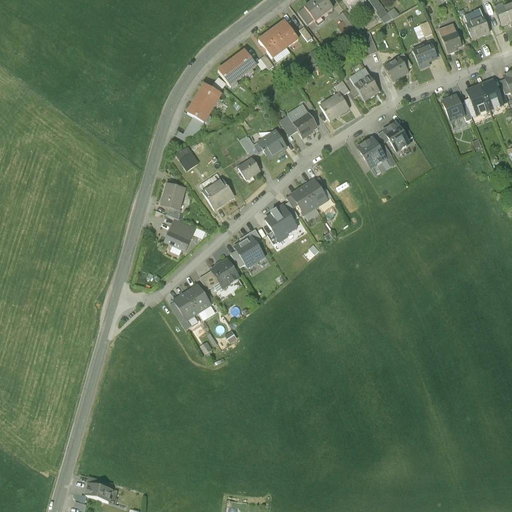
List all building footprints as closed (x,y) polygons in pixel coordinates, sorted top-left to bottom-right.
[(324,0),(316,0),(303,10),(314,24),(332,10),(324,0)] [(342,0),(349,9),(360,0),(342,0)] [(385,13),(377,0),(368,0),(368,1),(378,17),(385,13)] [(511,25),(511,9),(511,7),(494,14),(501,30),(511,25)] [(489,37),(482,21),(466,28),(473,44),(489,37)] [(298,41),(284,24),(273,33),(286,50),(298,41)] [(432,39),(428,27),(419,30),(424,42),(432,39)] [(350,31),(355,41),(361,38),(356,28),(350,31)] [(286,50),(273,33),(258,44),(272,61),(286,50)] [(464,49),(458,35),(441,41),(448,58),(458,55),(457,52),(464,49)] [(365,44),(371,59),(378,56),(370,37),(363,40),(365,44)] [(371,59),(365,44),(354,48),(360,63),(371,59)] [(437,63),(430,49),(413,56),(420,74),(429,70),(428,67),(437,63)] [(242,55),(216,75),(227,90),(237,82),(253,70),(242,55)] [(400,61),(384,70),(392,84),(408,75),(406,72),(411,69),(407,63),(405,60),(401,63),(400,61)] [(378,93),(364,71),(350,80),(349,80),(350,81),(363,102),(378,93)] [(511,76),(503,80),(504,83),(510,96),(511,101),(511,76)] [(504,83),(499,85),(501,91),(504,98),(510,96),(504,83)] [(492,84),(479,89),(489,114),(502,108),(496,93),(492,84)] [(339,97),(342,102),(350,96),(342,85),(328,95),(332,101),(339,97)] [(202,89),(187,116),(203,126),(218,98),(202,89)] [(479,89),(466,94),(469,102),(476,119),(489,114),(479,89)] [(501,91),(496,93),(502,108),(507,106),(504,98),(501,91)] [(342,102),(339,97),(332,101),(319,110),(330,126),(349,114),(342,102)] [(455,99),(441,105),(450,126),(463,120),(459,108),(455,99)] [(476,119),(469,102),(464,104),(464,106),(470,121),(476,119)] [(464,106),(459,108),(463,120),(466,125),(471,123),(470,121),(464,106)] [(319,133),(303,110),(288,121),(304,143),(319,133)] [(409,147),(395,126),(383,134),(396,155),(409,147)] [(275,135),(257,146),(263,155),(262,155),(263,156),(268,163),(286,152),(275,135)] [(238,146),(246,159),(254,154),(246,141),(238,146)] [(385,163),(372,142),(357,151),(370,172),(385,163)] [(252,163),(244,167),(245,168),(238,172),(245,183),(251,178),(252,179),(259,174),(252,163)] [(325,191),(318,181),(314,184),(320,194),(325,191)] [(221,183),(202,196),(214,213),(222,207),(221,205),(232,198),(221,183)] [(326,204),(314,184),(302,191),(315,211),(326,204)] [(178,216),(184,194),(167,189),(160,211),(169,213),(178,216)] [(315,211),(302,191),(291,198),(297,208),(304,218),(315,211)] [(297,208),(291,198),(286,201),(289,205),(293,211),(297,208)] [(282,209),(292,224),(298,220),(293,211),(289,205),(282,209)] [(292,224),(282,209),(270,216),(271,219),(265,223),(279,245),(286,240),(285,238),(296,231),(292,224)] [(178,216),(169,213),(167,220),(174,223),(179,226),(180,216),(178,216)] [(179,226),(174,223),(164,247),(186,256),(193,239),(201,243),(204,236),(179,226)] [(255,233),(249,237),(256,247),(262,244),(255,233)] [(241,242),(243,245),(255,265),(264,260),(256,247),(249,237),(241,242)] [(255,265),(243,245),(234,250),(236,254),(244,267),(247,271),(255,265)] [(244,267),(236,254),(231,258),(239,270),(244,267)] [(239,280),(227,262),(222,265),(221,264),(215,269),(215,270),(211,273),(211,274),(218,285),(223,291),(230,286),(230,287),(237,283),(237,282),(239,280)] [(218,285),(211,274),(200,281),(205,290),(206,292),(218,285)] [(197,289),(185,296),(198,316),(210,308),(200,293),(197,289)] [(205,290),(200,293),(210,308),(215,305),(206,292),(205,290)] [(198,316),(185,296),(173,304),(174,305),(186,323),(189,329),(196,324),(193,319),(198,316)] [(186,323),(174,305),(169,308),(184,332),(189,329),(186,323)] [(227,343),(229,347),(236,343),(233,339),(227,343)] [(206,345),(199,350),(204,357),(211,353),(206,345)] [(111,493),(88,486),(85,498),(108,504),(111,493)]
